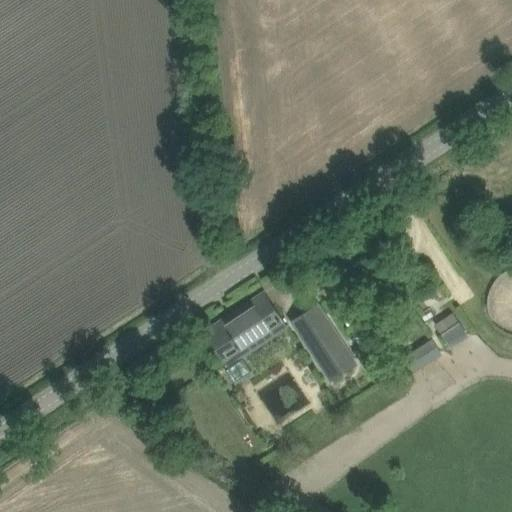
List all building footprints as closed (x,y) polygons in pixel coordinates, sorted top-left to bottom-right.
[(369,242),(358,250),(372,272),(384,264),(369,242)] [(265,292),(206,330),(231,367),(226,370),(234,382),(251,371),(244,359),(289,329),(265,292)] [(359,366),(330,321),(319,305),(294,321),(334,382),(359,366)] [(459,321),(453,313),(436,324),(442,333),(459,321)] [(349,317),(336,328),(349,343),(362,332),(349,317)] [(432,338),(397,361),(405,374),(440,351),(432,338)]
